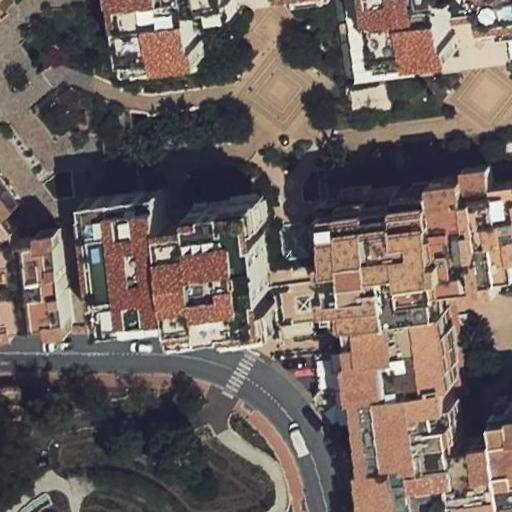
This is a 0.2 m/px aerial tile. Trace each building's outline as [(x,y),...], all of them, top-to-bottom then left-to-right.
[(0,0),(0,23),(35,0),(0,0)] [(511,0),(126,0),(134,57),(223,46),(217,0),(344,0),(354,79),(511,60),(511,0)] [(0,321),(23,325),(23,258),(4,232),(25,215),(0,183),(0,321)] [(267,199),(165,213),(162,191),(90,201),(109,333),(177,323),(179,332),(286,333),(267,199)] [(511,265),(511,193),(343,214),(378,511),(511,511),(511,403),(462,409),(446,273),(511,265)] [(101,322),(98,289),(75,291),(78,324),(101,322)] [(0,419),(20,419),(21,390),(0,390),(0,419)]
